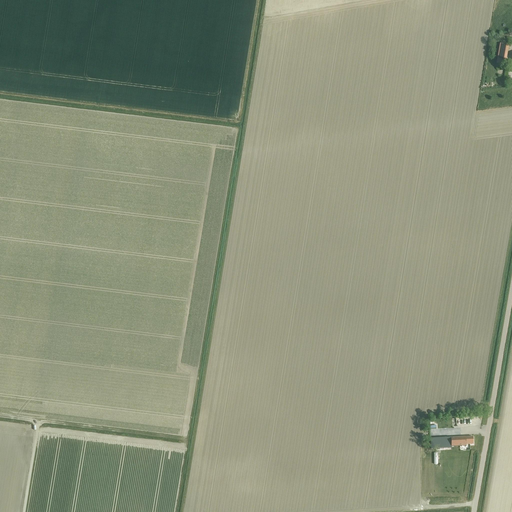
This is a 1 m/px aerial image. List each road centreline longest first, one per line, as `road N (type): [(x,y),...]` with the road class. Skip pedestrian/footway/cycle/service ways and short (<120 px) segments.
road 1 (unclassified): [(473,511),(511,288)]
road 2 (track): [(187,439),(0,416)]
